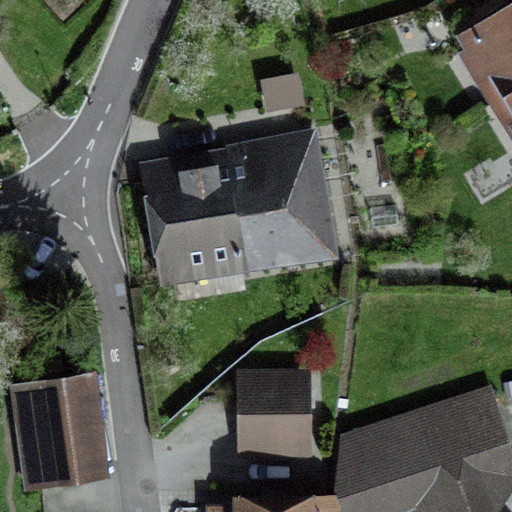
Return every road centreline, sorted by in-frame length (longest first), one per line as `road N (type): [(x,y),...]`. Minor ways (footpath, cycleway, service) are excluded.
road 1 (residential): [(74,153),(140,511)]
road 2 (residential): [(74,153),(102,117),(155,0)]
